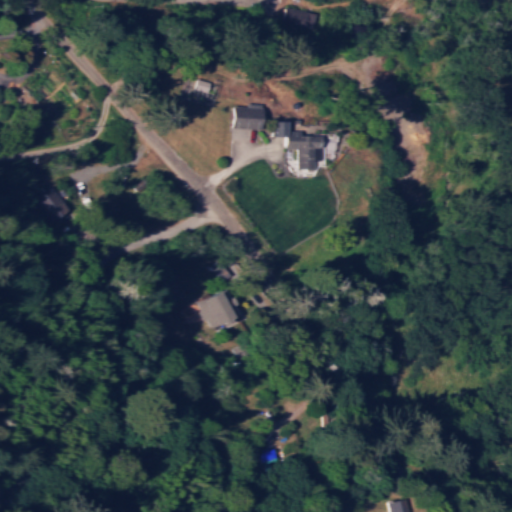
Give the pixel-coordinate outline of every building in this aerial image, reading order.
[(203,95),(203,79),(183,79),(183,95),(203,95)] [(227,105),(226,126),(255,128),(256,103),(242,102),(242,106),(227,105)] [(291,168),(309,167),(309,160),(315,160),(315,134),(295,134),(295,130),(282,130),(282,120),(265,120),(265,135),(278,135),(279,148),(291,148),(291,168)] [(233,319),(222,291),(207,296),(218,325),(233,319)] [(388,511),(401,511),(400,499),(387,500),(388,511)]
